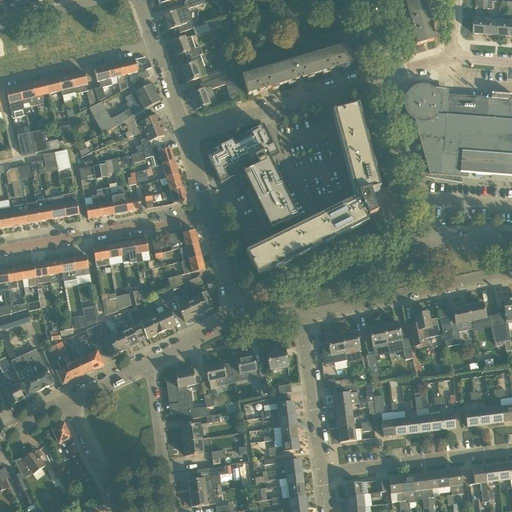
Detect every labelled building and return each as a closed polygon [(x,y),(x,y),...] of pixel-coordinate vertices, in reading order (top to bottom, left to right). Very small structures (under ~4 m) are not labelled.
[(190,0),(188,1),(185,2),(188,9),(201,5),(199,0),(190,0)] [(222,14),(232,11),(228,0),(218,0),(217,1),(222,14)] [(333,0),(314,0),(316,8),(320,7),(320,9),(324,8),(323,6),(335,3),(333,0)] [(423,0),(403,0),(406,10),(425,5),(423,0)] [(406,10),(410,25),(412,30),(416,46),(424,44),(426,43),(434,41),(425,5),(406,10)] [(180,34),(193,29),(194,29),(194,28),(191,21),(188,22),(183,9),(163,16),(164,16),(169,30),(168,30),(168,31),(178,28),(180,34)] [(485,35),(486,21),(474,20),(473,34),(485,35)] [(497,36),(498,21),(486,21),(485,35),(497,36)] [(509,37),(510,22),(498,21),(497,36),(509,37)] [(207,24),(194,28),(194,29),(193,29),(195,36),(210,31),(207,24)] [(223,37),(225,43),(237,40),(235,34),(223,37)] [(177,56),(185,53),(188,52),(186,57),(187,60),(199,56),(202,55),(200,47),(195,49),(191,37),(185,39),(184,38),(172,42),(177,56)] [(338,69),(353,64),(347,46),(312,57),(317,75),(338,69)] [(189,65),(181,68),(186,83),(206,76),(199,56),(187,61),(189,65)] [(317,75),(312,57),(277,67),(283,85),(317,75)] [(134,60),(120,64),(126,89),(131,87),(128,75),(137,73),(134,60)] [(126,89),(120,64),(107,67),(110,80),(116,78),(120,92),(126,89)] [(221,70),(208,74),(211,82),(233,74),(231,66),(221,70)] [(99,82),(100,88),(102,88),(112,86),(110,80),(107,67),(94,70),(97,83),(99,82)] [(261,91),(283,85),(277,67),(242,77),(247,95),(261,91)] [(76,94),(86,92),(87,91),(86,86),(87,85),(84,72),(71,76),(76,94)] [(147,72),(137,75),(139,83),(149,78),(147,72)] [(196,111),(203,108),(216,104),(212,90),(225,85),(228,84),(235,82),(233,74),(211,82),(201,85),(203,90),(190,94),(196,111)] [(75,95),(76,94),(71,76),(58,79),(61,92),(62,97),(75,93),(75,95)] [(58,79),(45,82),(48,95),(61,92),(58,79)] [(48,95),(45,82),(32,85),(37,106),(43,104),(42,100),(49,98),(48,95)] [(228,84),(225,85),(231,105),(240,103),(239,97),(235,82),(228,84)] [(19,88),(23,105),(24,109),(37,106),(32,85),(19,88)] [(120,123),(132,117),(160,102),(151,85),(125,98),(128,103),(131,109),(129,110),(110,120),(98,127),(102,134),(121,124),(120,123)] [(26,116),(24,109),(23,105),(19,88),(6,92),(11,112),(12,112),(13,116),(15,116),(18,118),(26,116)] [(102,88),(100,88),(95,89),(98,102),(100,101),(105,98),(102,88)] [(424,159),(443,160),(469,162),(468,169),(497,171),(497,168),(498,167),(504,162),(505,162),(506,161),(506,158),(510,101),(511,100),(511,95),(491,94),(491,98),(443,95),(443,90),(444,90),(444,89),(423,88),(418,88),(414,90),(410,93),(408,97),(406,101),(406,105),(407,110),(409,115),(413,118),(424,159)] [(86,92),(90,107),(94,104),(96,102),(92,90),(87,91),(86,92)] [(392,188),(377,192),(354,108),(334,113),(358,201),(247,256),(256,275),(365,221),(363,217),(366,216),(374,232),(400,219),(392,188)] [(145,132),(164,125),(162,119),(158,121),(156,116),(153,117),(150,109),(133,119),(136,127),(134,130),(132,133),(133,137),(145,132)] [(59,128),(63,142),(66,144),(74,143),(70,125),(59,128)] [(166,130),(164,125),(145,132),(147,138),(141,141),(142,145),(135,148),(138,154),(150,150),(164,145),(161,138),(164,136),(162,131),(166,130)] [(272,145),(264,131),(262,126),(206,154),(218,178),(236,169),(239,176),(237,177),(265,234),(280,226),(281,228),(297,219),(269,161),(276,158),(271,146),(272,145)] [(48,151),(46,143),(43,130),(30,133),(35,154),(44,152),(44,151),(48,151)] [(35,154),(30,133),(17,136),(21,156),(23,157),(35,154)] [(57,140),(46,143),(48,151),(59,148),(58,142),(57,140)] [(76,149),(79,154),(81,158),(88,155),(84,145),(76,149)] [(150,150),(138,154),(131,155),(133,164),(145,161),(145,159),(153,156),(156,167),(161,166),(174,162),(170,149),(157,153),(152,155),(150,150)] [(0,161),(12,159),(10,150),(0,152),(0,161)] [(66,151),(55,154),(56,159),(67,157),(66,151)] [(43,155),(45,166),(57,164),(56,159),(55,154),(43,155)] [(57,164),(57,166),(69,163),(67,157),(56,159),(57,164)] [(111,160),(111,162),(114,174),(120,173),(117,159),(111,160)] [(429,175),(442,176),(443,160),(424,159),(429,175)] [(443,160),(442,176),(467,178),(468,169),(469,162),(443,160)] [(178,175),(174,162),(161,166),(165,179),(178,175)] [(57,166),(58,174),(70,171),(69,163),(57,166)] [(106,173),(105,165),(95,166),(96,175),(106,173)] [(22,167),(25,179),(31,178),(29,166),(22,167)] [(16,169),(18,180),(25,179),(22,167),(16,169)] [(95,179),(93,167),(92,167),(93,167),(79,170),(81,181),(87,180),(87,181),(95,179)] [(21,197),(18,180),(16,169),(10,170),(6,174),(8,184),(12,184),(15,198),(21,197)] [(138,184),(148,182),(146,173),(136,175),(138,184)] [(160,187),(161,190),(162,194),(182,188),(178,175),(165,179),(167,185),(160,187)] [(135,177),(128,178),(129,186),(136,185),(135,177)] [(114,215),(127,213),(123,192),(124,192),(123,186),(116,187),(117,193),(110,194),(110,196),(114,215)] [(182,188),(162,194),(163,199),(171,197),(173,204),(186,201),(182,188)] [(123,192),(127,213),(141,210),(138,197),(131,199),(130,191),(124,192),(123,192)] [(63,205),(65,218),(79,215),(75,194),(62,196),(62,197),(63,205)] [(102,195),(97,196),(101,217),(114,215),(110,196),(103,198),(102,195)] [(88,220),(101,217),(97,196),(91,197),(91,199),(85,200),(86,206),(85,207),(88,220)] [(48,199),(51,220),(65,218),(63,205),(62,197),(48,199)] [(151,197),(145,199),(147,210),(153,208),(151,197)] [(36,203),(39,222),(51,220),(48,199),(35,201),(36,203)] [(22,206),(26,225),(39,222),(36,203),(22,206)] [(26,225),(22,206),(9,208),(12,227),(26,225)] [(9,208),(0,209),(0,229),(12,227),(9,208)] [(171,251),(179,249),(198,244),(195,231),(182,234),(183,240),(172,243),(173,246),(170,247),(171,251)] [(158,237),(152,239),(154,252),(154,255),(161,254),(158,237)] [(146,240),(132,242),(136,263),(142,262),(141,254),(148,253),(146,240)] [(132,242),(119,244),(122,263),(123,265),(130,264),(136,263),(132,242)] [(119,244),(106,247),(109,265),(109,266),(122,263),(119,244)] [(187,253),(188,260),(201,257),(198,244),(179,249),(181,254),(187,253)] [(106,247),(93,249),(96,268),(109,265),(106,247)] [(89,275),(88,269),(86,256),(72,259),(74,271),(75,277),(89,275)] [(188,260),(181,262),(184,275),(191,273),(192,273),(204,270),(201,257),(188,260)] [(72,259),(59,261),(61,273),(74,271),(72,259)] [(49,276),(61,273),(59,261),(46,263),(49,276)] [(36,286),(37,290),(41,290),(40,284),(49,282),(48,276),(49,276),(46,263),(33,265),(37,286),(36,286)] [(33,265),(20,268),(22,280),(28,279),(29,287),(36,286),(37,286),(33,265)] [(22,280),(20,268),(6,270),(10,290),(17,288),(16,281),(22,280)] [(0,271),(0,292),(1,292),(10,290),(6,270),(0,271)] [(168,279),(170,290),(184,284),(182,275),(168,279)] [(199,277),(190,281),(188,282),(191,288),(202,283),(199,277)] [(202,295),(196,298),(204,313),(205,313),(208,312),(209,311),(213,309),(203,287),(199,289),(202,295)] [(178,299),(180,298),(183,304),(177,307),(184,322),(185,322),(186,322),(189,321),(190,320),(194,318),(182,292),(180,288),(170,293),(173,299),(177,297),(178,299)] [(186,290),(182,292),(194,318),(198,316),(199,316),(202,315),(203,313),(204,313),(196,298),(190,300),(186,290)] [(143,300),(142,293),(142,291),(132,293),(135,307),(144,303),(143,300)] [(108,294),(101,296),(100,296),(102,301),(105,301),(107,316),(119,311),(118,311),(116,299),(109,300),(108,294)] [(116,299),(118,311),(132,305),(129,295),(116,297),(116,299)] [(511,299),(503,301),(506,324),(507,324),(508,330),(511,329),(511,299)] [(27,304),(28,310),(28,312),(41,309),(40,308),(39,301),(27,304)] [(14,306),(14,307),(15,313),(28,310),(27,304),(19,306),(18,305),(15,305),(14,306)] [(482,304),(468,307),(471,322),(485,319),(482,304)] [(13,305),(11,305),(0,307),(0,317),(15,313),(14,307),(13,307),(13,305)] [(164,312),(158,315),(166,331),(168,331),(171,329),(171,328),(176,326),(166,305),(161,307),(164,312)] [(97,315),(96,306),(81,309),(85,328),(97,323),(95,315),(97,315)] [(471,322),(468,307),(452,310),(454,316),(446,318),(444,317),(439,318),(441,327),(446,348),(460,344),(455,325),(471,322)] [(165,331),(166,331),(158,315),(153,318),(150,312),(146,314),(149,319),(156,335),(161,333),(162,333),(165,332),(165,331)] [(28,313),(0,321),(0,332),(5,331),(31,323),(28,313)] [(436,319),(429,320),(427,313),(414,316),(415,323),(407,325),(412,348),(427,345),(425,339),(440,336),(436,319)] [(149,319),(135,326),(141,338),(145,336),(147,340),(151,337),(153,338),(155,336),(156,335),(149,319)] [(141,338),(135,326),(133,320),(123,325),(122,323),(118,325),(119,327),(118,327),(128,348),(129,348),(128,347),(131,346),(132,347),(132,346),(134,346),(137,345),(137,344),(138,344),(137,340),(141,338)] [(85,328),(85,327),(83,321),(76,323),(77,329),(85,328)] [(73,335),(72,332),(70,323),(67,323),(68,326),(59,328),(61,337),(73,335)] [(405,360),(408,360),(411,359),(413,358),(408,339),(401,340),(397,323),(383,326),(388,350),(389,352),(403,349),(405,360)] [(506,324),(500,325),(504,347),(505,352),(510,351),(508,341),(510,341),(508,330),(507,324),(506,324)] [(101,335),(97,326),(96,325),(90,328),(97,343),(102,341),(109,357),(114,355),(115,355),(118,354),(118,353),(119,353),(111,337),(106,339),(103,334),(101,335)] [(504,347),(500,325),(490,327),(495,347),(496,346),(497,349),(504,347)] [(388,350),(383,326),(368,329),(373,353),(388,350)] [(117,334),(111,337),(119,353),(120,352),(121,352),(124,351),(124,350),(125,350),(125,349),(128,347),(128,348),(118,327),(114,329),(117,334)] [(92,345),(97,343),(90,328),(85,331),(92,345)] [(52,342),(60,340),(58,331),(50,332),(52,342)] [(361,358),(359,350),(355,332),(341,335),(346,361),(361,358)] [(326,338),(329,347),(322,349),(325,366),(346,361),(341,335),(326,338)] [(62,342),(61,343),(56,345),(60,353),(65,350),(62,342)] [(93,371),(104,366),(97,352),(92,354),(86,343),(81,345),(93,371)] [(56,345),(50,348),(54,356),(56,355),(60,353),(56,345)] [(93,371),(81,345),(76,348),(81,359),(76,362),(83,376),(93,371)] [(37,349),(23,356),(29,367),(32,373),(31,373),(41,390),(53,384),(37,349)] [(281,372),(280,368),(288,367),(284,350),(266,353),(268,362),(262,363),(263,366),(269,365),(270,370),(271,370),(272,375),(279,373),(279,372),(281,372)] [(71,364),(67,355),(66,353),(61,355),(73,381),(83,376),(76,362),(71,364)] [(367,356),(370,368),(373,383),(381,382),(375,354),(367,356)] [(73,381),(61,355),(57,357),(56,357),(61,369),(56,372),(62,386),(73,381)] [(29,367),(23,356),(11,361),(11,363),(14,369),(27,397),(41,390),(31,373),(32,373),(29,367)] [(257,378),(256,371),(253,356),(236,360),(239,374),(247,373),(248,380),(257,378)] [(370,368),(367,356),(361,358),(363,370),(370,368)] [(13,373),(9,365),(5,358),(0,360),(0,369),(6,380),(0,383),(0,384),(4,392),(11,406),(24,399),(11,374),(13,373)] [(466,358),(453,361),(454,366),(467,364),(466,358)] [(225,378),(222,363),(205,367),(208,382),(209,382),(211,391),(217,389),(215,380),(225,378)] [(180,420),(194,419),(193,409),(191,392),(186,393),(186,387),(201,384),(199,377),(194,378),(192,370),(175,374),(176,380),(166,382),(170,415),(179,414),(180,420)] [(326,390),(335,389),(338,388),(352,387),(351,380),(334,383),(334,380),(325,381),(326,390)] [(267,383),(258,385),(261,398),(270,396),(267,383)] [(371,384),(364,385),(366,398),(356,400),(355,392),(334,395),(335,407),(351,405),(358,404),(367,403),(373,402),(372,398),(373,397),(371,384)] [(290,385),(280,386),(278,386),(279,394),(291,393),(290,385)] [(203,396),(206,408),(214,407),(211,394),(203,396)] [(277,404),(278,410),(265,412),(266,418),(270,417),(270,418),(279,416),(294,414),(292,402),(291,402),(290,396),(269,399),(270,405),(277,404)] [(373,402),(374,414),(375,418),(382,417),(379,397),(373,397),(372,398),(373,402)] [(352,417),(351,405),(335,407),(337,419),(352,417)] [(511,406),(500,408),(502,423),(511,421),(511,406)] [(500,408),(489,409),(490,425),(502,423),(500,408)] [(478,426),(490,425),(489,409),(482,410),(477,410),(478,426)] [(465,412),(467,428),(478,426),(477,410),(472,411),(465,412)] [(295,426),(294,414),(279,416),(280,428),(295,426)] [(441,415),(443,430),(455,429),(453,414),(441,415)] [(206,417),(207,424),(219,423),(218,415),(208,417),(206,417)] [(431,432),(443,430),(441,415),(429,417),(431,432)] [(337,419),(338,431),(354,429),(352,417),(337,419)] [(431,432),(429,417),(417,418),(419,433),(431,432)] [(417,418),(405,420),(407,435),(419,433),(417,418)] [(405,420),(393,421),(395,436),(407,435),(405,420)] [(395,436),(393,421),(381,423),(383,438),(395,436)] [(51,430),(55,438),(51,440),(50,440),(65,473),(73,469),(79,481),(89,476),(71,438),(64,424),(51,430)] [(181,427),(183,442),(201,439),(200,425),(181,427)] [(280,428),(282,440),(297,438),(295,426),(280,428)] [(340,443),(355,441),(354,429),(338,431),(340,443)] [(297,438),(282,440),(283,447),(268,449),(269,456),(284,454),(284,452),(298,450),(297,438)] [(203,454),(201,439),(183,442),(185,457),(203,454)] [(35,452),(29,456),(28,455),(15,461),(23,479),(32,475),(33,475),(45,466),(42,462),(45,460),(42,456),(43,456),(38,450),(35,452)] [(224,458),(223,451),(211,453),(212,460),(224,458)] [(284,462),(285,469),(262,472),(262,477),(269,476),(301,472),(300,460),(284,462)] [(68,482),(60,465),(50,469),(55,479),(58,478),(61,485),(68,482)] [(508,465),(496,466),(498,482),(510,480),(508,465)] [(496,466),(484,468),(486,483),(498,482),(496,466)] [(227,467),(213,468),(214,476),(228,474),(227,467)] [(486,483),(484,468),(472,469),(474,485),(480,484),(482,503),(488,502),(488,500),(487,491),(486,483)] [(4,478),(8,476),(5,470),(1,471),(0,471),(0,491),(9,488),(4,478)] [(462,486),(460,471),(448,472),(450,488),(451,495),(456,495),(463,493),(462,486)] [(301,472),(269,476),(270,481),(286,479),(287,486),(303,484),(301,472)] [(448,472),(436,474),(438,489),(450,488),(448,472)] [(13,477),(20,493),(27,508),(34,505),(27,489),(20,474),(13,477)] [(436,474),(424,475),(428,508),(428,511),(433,511),(433,508),(432,498),(433,498),(432,490),(438,489),(436,474)] [(428,508),(424,475),(412,477),(415,503),(416,503),(416,500),(422,499),(423,509),(428,508)] [(412,477),(400,478),(404,511),(409,511),(409,504),(415,503),(412,477)] [(213,486),(212,478),(188,481),(190,494),(221,490),(220,485),(213,486)] [(388,480),(390,495),(391,503),(398,502),(400,511),(404,511),(400,478),(388,480)] [(376,481),(377,491),(378,493),(379,493),(386,492),(384,480),(376,481)] [(345,485),(347,497),(362,495),(361,483),(345,485)] [(287,486),(289,498),(304,496),(303,484),(287,486)] [(263,489),(255,490),(257,502),(264,501),(263,489)] [(221,490),(190,494),(191,508),(216,504),(215,497),(222,496),(221,490)] [(347,497),(348,509),(364,507),(362,495),(347,497)] [(304,496),(289,498),(290,510),(306,508),(304,496)] [(271,498),(271,500),(272,505),(282,504),(281,497),(271,498)]
